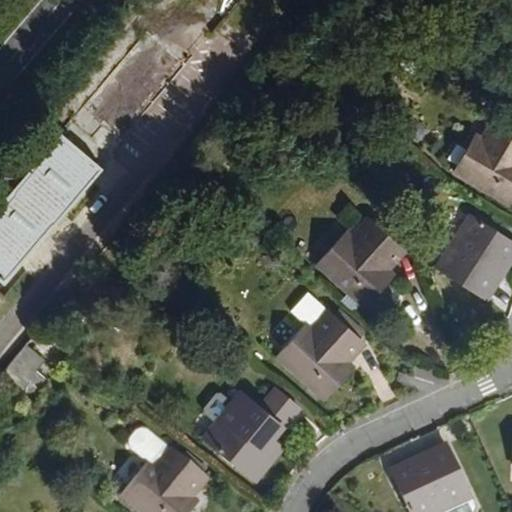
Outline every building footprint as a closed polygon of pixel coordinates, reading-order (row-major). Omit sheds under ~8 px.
[(94,126),(117,142),(184,60),(134,21),(39,135),(25,124),(0,156),(0,282),(6,287),(93,180),(95,169),(100,163),(83,137),(94,126)] [(511,113),(504,109),(498,119),(492,115),(479,137),(473,133),(450,172),(506,204),(511,193),(511,175),(511,113)] [(100,163),(117,142),(94,126),(83,137),(100,163)] [(486,299),(511,259),(511,241),(471,215),(437,267),(486,299)] [(367,307),(385,286),(378,280),(389,267),(406,248),(370,217),(353,235),(348,230),(318,264),(367,307)] [(378,280),(385,286),(396,273),(389,267),(378,280)] [(335,371),(346,359),(363,339),(327,309),(310,329),(304,324),(277,355),(325,397),(343,377),(335,371)] [(2,372),(30,396),(52,371),(25,346),(2,372)] [(353,365),(346,359),(335,371),(343,377),(353,365)] [(256,477),(284,442),(275,435),(302,402),(279,384),(261,405),(243,391),(234,402),(221,392),(217,392),(205,407),(204,412),(219,422),(205,439),(256,477)] [(181,505),(191,493),(208,473),(171,443),(166,448),(154,435),(148,433),(143,437),(138,443),(134,450),(137,455),(144,462),(122,489),(149,511),(187,511),(188,511),(181,505)] [(467,511),(474,509),(478,504),(447,444),(391,472),(411,511),(467,511)] [(198,499),(191,493),(181,505),(188,511),(198,499)]
